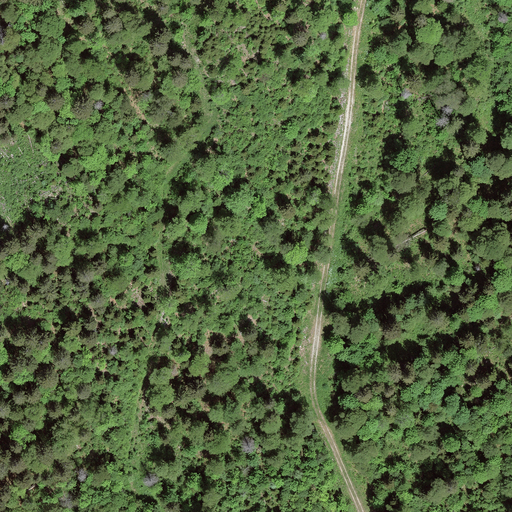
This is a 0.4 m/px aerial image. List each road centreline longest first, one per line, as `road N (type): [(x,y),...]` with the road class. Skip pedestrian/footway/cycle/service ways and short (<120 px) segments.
road 1 (track): [(361,511),(312,384),(364,0)]
road 2 (track): [(158,511),(136,486),(129,460),(161,287),(171,179),(208,135)]
